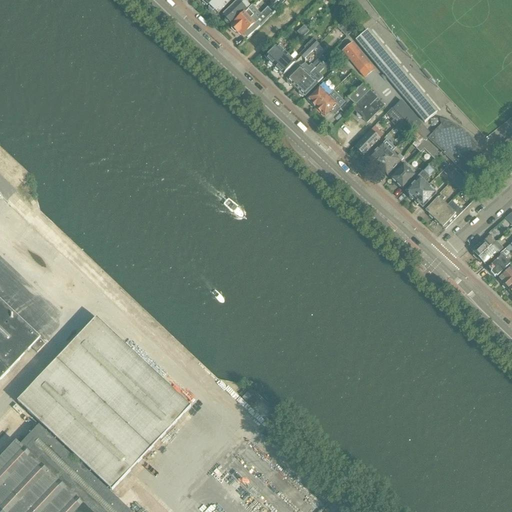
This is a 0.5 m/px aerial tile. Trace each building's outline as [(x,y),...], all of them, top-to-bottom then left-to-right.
[(231,0),(214,0),(209,5),(210,6),(209,8),(213,12),(214,10),(218,14),(231,0)] [(222,16),(226,19),(225,22),(227,24),(230,24),(242,13),(234,4),(222,16)] [(231,27),(232,28),(232,30),(234,33),(237,33),(239,36),(241,34),(242,35),(256,23),(245,12),(244,13),(244,14),(231,27)] [(337,27),(340,31),(346,37),(351,32),(352,33),(355,30),(346,18),(342,22),(337,27)] [(303,27),(300,30),(306,35),(309,32),(303,27)] [(306,35),(300,30),(297,33),(303,39),(306,35)] [(423,125),(437,113),(367,30),(354,41),(423,125)] [(299,54),(304,59),(319,46),(313,39),(304,47),(305,48),(299,54)] [(342,52),(365,78),(375,70),(353,43),(342,52)] [(273,66),(274,67),(286,55),(277,46),(272,52),(265,59),(269,63),(268,63),(268,64),(268,65),(270,68),(272,67),(273,66)] [(286,55),(274,67),(275,68),(274,69),(274,71),(276,73),(278,73),(279,72),(283,76),(295,64),(286,55)] [(349,69),(342,63),(338,68),(345,74),(349,69)] [(312,65),(308,69),(304,65),(299,67),(287,80),(287,81),(287,83),(290,86),(292,86),(293,85),(296,88),(308,76),(315,68),(312,65)] [(308,76),(296,88),(300,92),(299,94),(302,97),(303,96),(304,96),(305,97),(317,84),(308,76)] [(349,99),(356,105),(370,90),(364,84),(349,99)] [(308,99),(316,108),(328,96),(319,88),(308,99)] [(369,92),(355,106),(352,109),(356,113),(356,117),(358,118),(362,118),(367,123),(384,106),(369,92)] [(328,96),(316,108),(325,116),(330,111),(334,115),(343,106),(343,105),(341,103),(338,102),(336,104),(328,96)] [(392,109),(403,119),(413,130),(415,131),(424,140),(425,141),(428,139),(431,135),(421,125),(407,108),(407,107),(401,101),(400,102),(392,109)] [(391,122),(396,127),(403,119),(392,109),(387,114),(393,120),(391,122)] [(404,127),(410,133),(413,130),(403,119),(396,127),(400,131),(404,127)] [(432,134),(431,135),(428,139),(466,177),(482,160),(476,155),(479,151),(478,149),(476,146),(474,144),(472,141),(470,139),(468,136),(465,134),(463,132),(460,130),(458,129),(455,127),(452,125),(449,128),(443,123),(442,124),(432,134)] [(374,127),(355,147),(364,156),(383,136),(374,127)] [(412,145),(416,148),(424,140),(415,131),(413,130),(410,133),(417,140),(412,145)] [(424,140),(416,148),(415,149),(420,153),(423,149),(433,160),(439,154),(425,141),(424,140)] [(374,166),(377,168),(391,154),(386,149),(389,145),(385,141),(376,150),(377,151),(370,159),(376,164),(374,166)] [(391,154),(377,168),(383,174),(384,172),(387,175),(394,167),(395,168),(404,159),(400,155),(396,158),(391,154)] [(390,178),(391,179),(402,189),(415,176),(405,167),(407,166),(406,165),(405,165),(404,164),(390,178)] [(443,172),(452,181),(459,174),(449,165),(442,172),(443,172)] [(414,200),(414,201),(428,187),(421,181),(426,176),(428,178),(434,172),(428,166),(416,179),(418,181),(406,193),(410,196),(409,199),(411,201),(414,200)] [(452,181),(462,190),(469,183),(459,174),(452,181)] [(469,183),(462,190),(474,201),(481,194),(469,183)] [(428,187),(414,201),(415,201),(414,204),(417,206),(419,205),(423,208),(436,195),(428,187)] [(433,219),(434,220),(447,206),(442,201),(445,199),(441,195),(426,211),(429,215),(429,217),(431,220),(432,219),(433,219)] [(447,206),(434,220),(435,220),(434,222),(437,225),(439,224),(443,228),(458,211),(455,208),(452,211),(447,206)] [(473,256),(477,260),(496,243),(493,239),(490,235),(472,252),(475,254),(473,256)] [(496,243),(477,260),(480,264),(482,262),(485,265),(502,248),(499,245),(498,245),(496,243)] [(488,268),(491,271),(490,273),(494,278),(496,276),(497,277),(509,265),(504,259),(506,257),(501,252),(493,261),(495,263),(488,268)] [(507,288),(508,289),(511,285),(511,267),(500,279),(503,283),(503,285),(503,286),(505,288),(506,288),(507,288)] [(17,402),(83,464),(112,491),(137,464),(191,407),(96,318),(17,402)] [(0,459),(0,511),(130,511),(39,426),(33,431),(25,440),(26,440),(21,446),(17,442),(0,459)]
